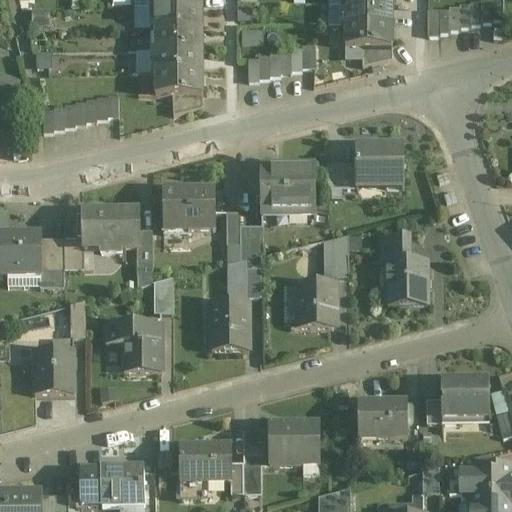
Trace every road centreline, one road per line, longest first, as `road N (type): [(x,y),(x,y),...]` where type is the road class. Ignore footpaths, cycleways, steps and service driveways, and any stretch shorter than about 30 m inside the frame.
road 1 (residential): [(511,324),(0,458)]
road 2 (residential): [(0,181),(53,176),(442,81)]
road 3 (residential): [(442,81),(511,290)]
